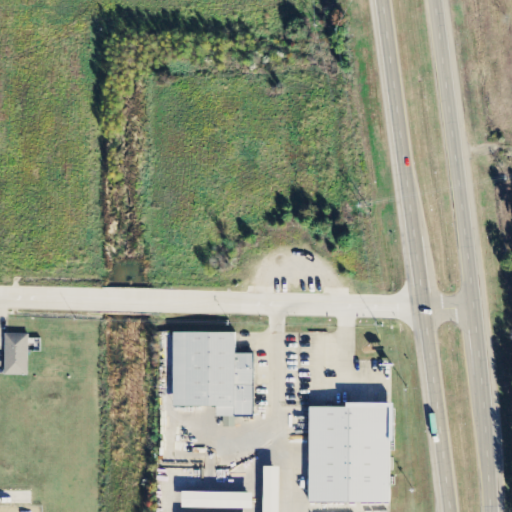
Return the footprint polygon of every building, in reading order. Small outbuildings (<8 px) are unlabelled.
[(256,415),(256,354),(237,354),(237,333),(175,333),(175,407),(218,407),(218,417),(224,417),(224,428),(237,428),(237,415),(256,415)] [(30,376),(30,335),(7,334),(6,375),(30,376)] [(312,407),(311,503),(391,504),(392,441),(396,441),(396,403),(348,403),(348,408),(312,407)] [(281,511),(282,467),(266,467),(265,511),(281,511)] [(184,508),(255,510),(255,494),(184,492),(184,508)]
